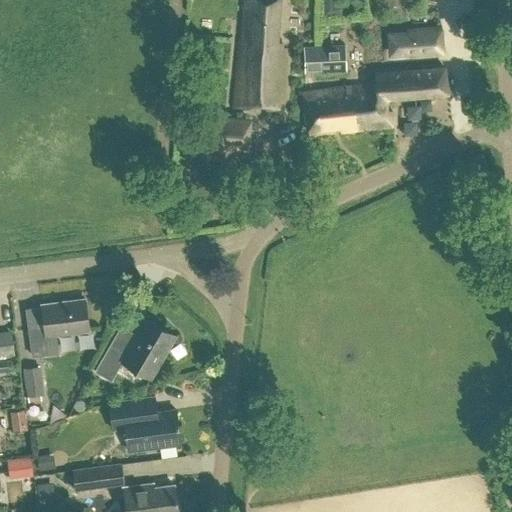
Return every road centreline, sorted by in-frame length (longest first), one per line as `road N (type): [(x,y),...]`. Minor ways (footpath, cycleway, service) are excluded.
road 1 (unclassified): [(258,238),(506,122)]
road 2 (unclassified): [(215,511),(236,317)]
road 3 (residential): [(0,278),(166,255)]
road 4 (tertiary): [(506,122),(507,0)]
